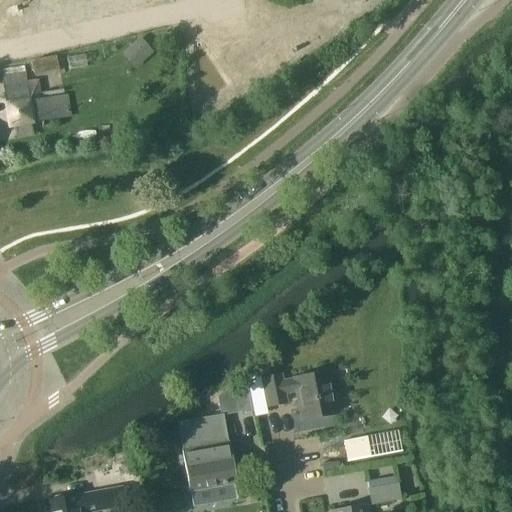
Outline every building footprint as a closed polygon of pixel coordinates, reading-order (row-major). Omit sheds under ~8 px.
[(150,47),(131,59),(135,66),(155,54),(150,47)] [(34,78),(59,73),(56,57),(31,62),(34,78)] [(30,127),(31,125),(34,123),(69,119),(65,96),(40,99),(37,81),(26,84),(23,64),(0,68),(0,74),(1,80),(5,103),(4,104),(4,105),(4,106),(6,125),(7,128),(8,129),(10,129),(11,130),(30,127)] [(284,403),(282,395),(294,392),(300,421),(331,415),(324,374),(292,380),(292,381),(280,383),(278,376),(262,379),(266,406),(284,403)] [(246,379),(217,397),(221,417),(252,411),(246,379)] [(189,491),(232,484),(221,417),(178,425),(182,452),(189,491)] [(92,511),(122,507),(140,503),(130,448),(121,450),(112,464),(116,490),(79,497),(42,504),(43,511),(92,511)] [(369,506),(400,501),(397,484),(366,489),(369,506)]
